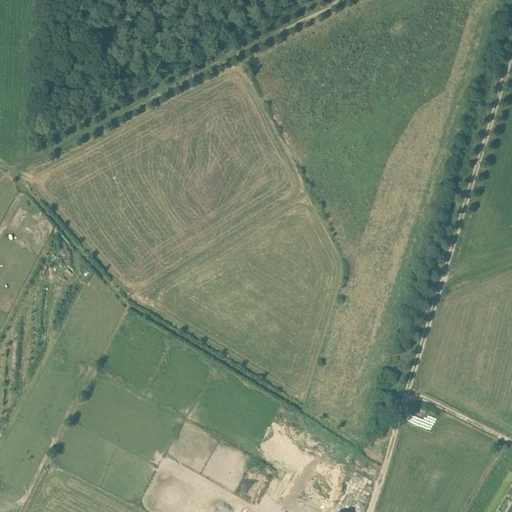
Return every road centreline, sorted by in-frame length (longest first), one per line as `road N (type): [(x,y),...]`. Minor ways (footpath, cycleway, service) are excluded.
road 1 (track): [(388,460),(511,46)]
road 2 (track): [(346,0),(40,159),(0,162)]
